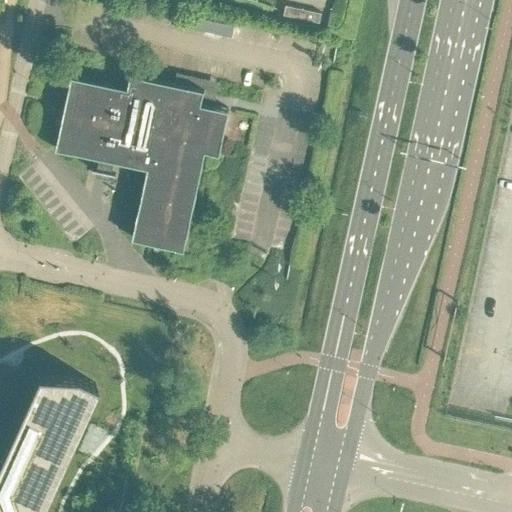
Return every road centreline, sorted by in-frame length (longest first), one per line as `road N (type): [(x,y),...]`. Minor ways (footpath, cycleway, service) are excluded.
road 1 (primary): [(343,467),(366,371),(404,273),(464,0)]
road 2 (primary): [(413,0),(311,460)]
road 3 (residential): [(217,441),(234,353),(221,312),(202,300),(0,254)]
road 4 (unclassified): [(492,500),(343,467)]
